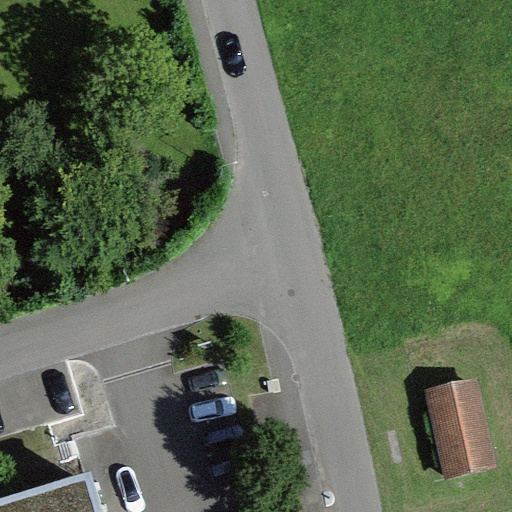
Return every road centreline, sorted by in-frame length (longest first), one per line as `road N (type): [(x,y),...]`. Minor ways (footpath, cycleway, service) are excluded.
road 1 (residential): [(303,232),(159,298),(0,336)]
road 2 (residential): [(303,232),(348,511)]
road 3 (residential): [(231,0),(270,154),(303,232)]
